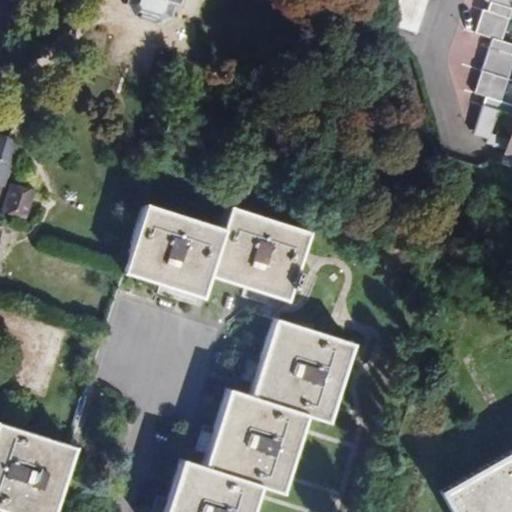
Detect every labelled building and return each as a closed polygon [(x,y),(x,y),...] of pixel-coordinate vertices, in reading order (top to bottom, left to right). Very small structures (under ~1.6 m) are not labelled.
[(131,0),(130,5),(134,11),(152,16),(158,13),(161,0),(131,0)] [(401,0),(391,32),(418,41),(432,0),(401,0)] [(507,20),(511,3),(511,0),(485,0),(482,12),(507,20)] [(499,51),(506,27),(479,19),(473,43),(499,51)] [(511,72),(511,66),(487,58),(473,105),(499,114),(511,72)] [(489,149),(496,123),(482,118),(474,144),(489,149)] [(0,182),(0,183),(13,143),(0,139),(0,182)] [(20,218),(28,193),(9,186),(1,211),(6,213),(5,218),(11,220),(13,216),(20,218)] [(203,271),(217,227),(139,201),(119,268),(196,293),(203,271)] [(348,219),(349,205),(325,202),(323,215),(348,219)] [(217,227),(203,271),(279,297),(283,284),(289,285),(294,269),(289,267),(301,229),(224,203),(217,227)] [(244,394),(302,414),(324,421),(348,343),(270,317),(244,394)] [(302,414),(244,394),(224,388),(199,461),(254,484),(277,491),(302,414)] [(42,511),(65,441),(0,421),(0,507),(14,511),(42,511)] [(511,511),(511,445),(437,487),(450,511),(511,511)] [(244,511),(254,484),(199,461),(180,455),(161,511),(244,511)]
